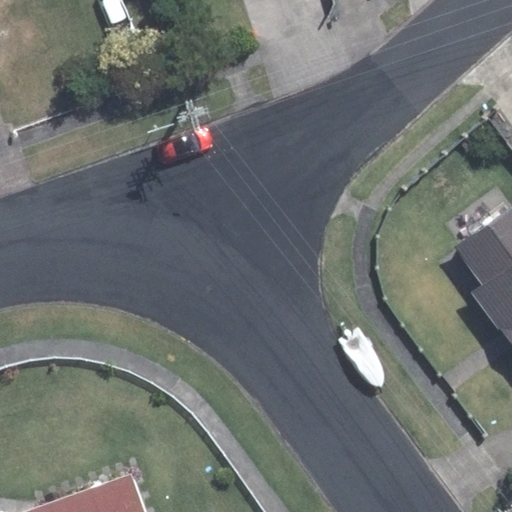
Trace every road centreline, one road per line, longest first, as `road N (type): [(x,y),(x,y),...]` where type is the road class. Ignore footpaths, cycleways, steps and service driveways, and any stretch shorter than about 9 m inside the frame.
road 1 (residential): [(481,0),(306,150),(204,251)]
road 2 (residential): [(399,511),(236,280),(204,251)]
road 3 (residential): [(204,251),(165,236),(81,227),(0,244)]
